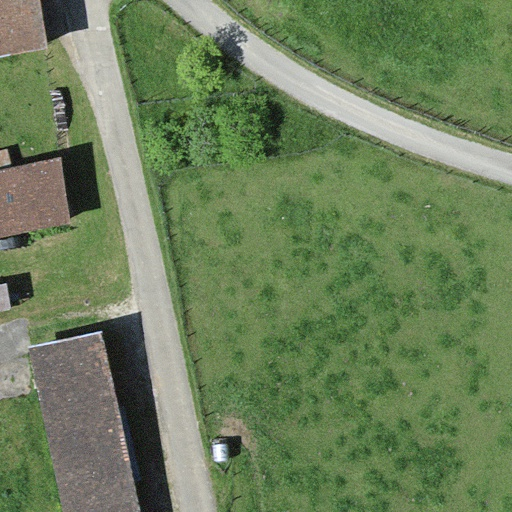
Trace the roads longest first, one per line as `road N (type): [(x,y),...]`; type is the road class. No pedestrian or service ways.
road 1 (unclassified): [(197,511),(90,0)]
road 2 (unclassified): [(511,167),(318,91),(179,0)]
